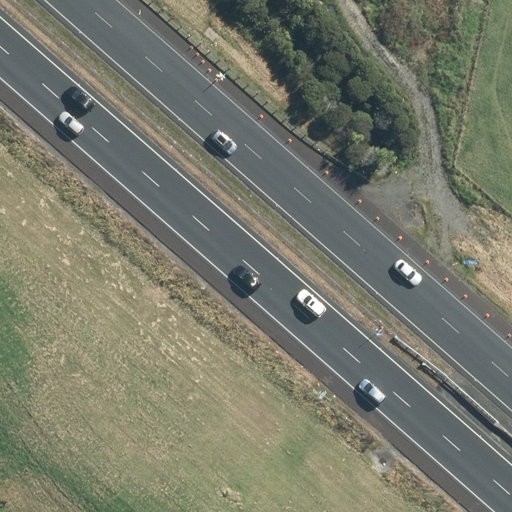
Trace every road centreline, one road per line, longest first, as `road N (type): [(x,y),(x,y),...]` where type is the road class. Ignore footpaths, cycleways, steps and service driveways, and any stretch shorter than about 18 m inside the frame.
road 1 (motorway): [(511,466),(0,16)]
road 2 (motorway): [(93,0),(511,366)]
road 3 (track): [(416,282),(440,239),(427,130),(406,79),(343,0)]
